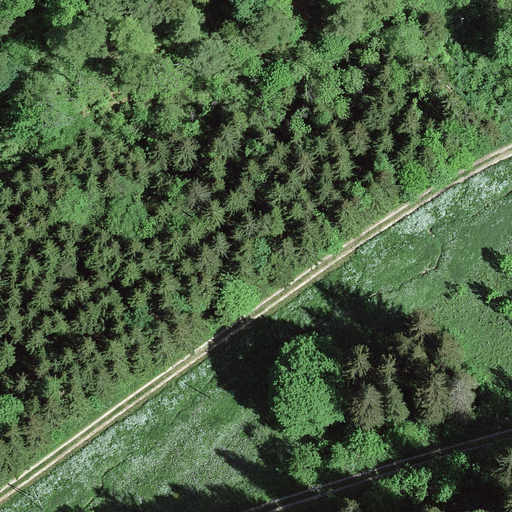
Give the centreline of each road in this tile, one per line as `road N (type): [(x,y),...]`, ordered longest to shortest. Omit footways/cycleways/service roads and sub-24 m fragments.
road 1 (track): [(0,497),(403,208),(511,150)]
road 2 (track): [(267,511),(511,438)]
